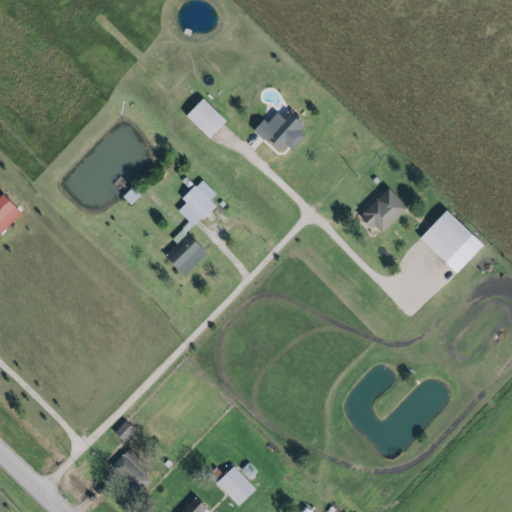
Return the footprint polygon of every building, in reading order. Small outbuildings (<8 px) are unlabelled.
[(222,122),(199,99),(181,116),(204,140),(222,122)] [(274,154),(283,146),(287,150),(301,138),(295,131),(300,126),(294,119),(291,121),(283,112),(277,118),(273,113),(263,123),(260,120),(250,129),(274,154)] [(183,233),(212,207),(206,201),(213,195),(199,180),(178,199),(182,204),(175,211),(186,223),(169,239),(174,245),(161,257),(179,276),(203,255),(183,233)] [(403,209),(384,189),(354,218),(366,231),(370,227),(377,234),(403,209)] [(0,231),(17,215),(0,196),(0,231)] [(468,236),(441,211),(415,240),(442,264),(468,236)] [(119,442),(131,431),(123,421),(110,432),(119,442)] [(134,495),(150,480),(124,451),(108,466),(134,495)] [(212,482),(234,506),(252,490),(229,465),(212,482)] [(206,511),(191,497),(176,511),(206,511)]
